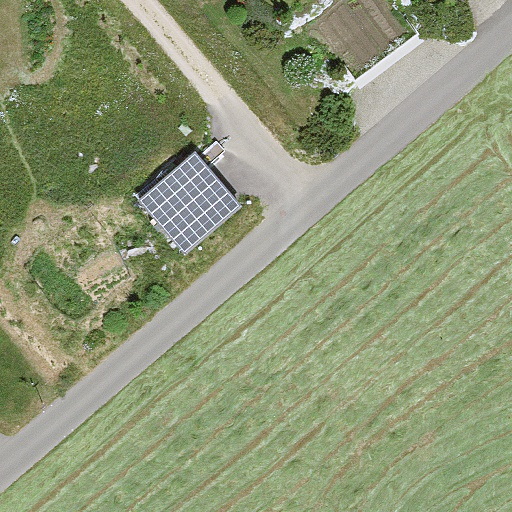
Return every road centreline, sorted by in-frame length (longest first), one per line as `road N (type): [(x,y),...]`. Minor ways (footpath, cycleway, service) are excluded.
road 1 (residential): [(511,36),(0,478)]
road 2 (track): [(319,204),(150,0)]
